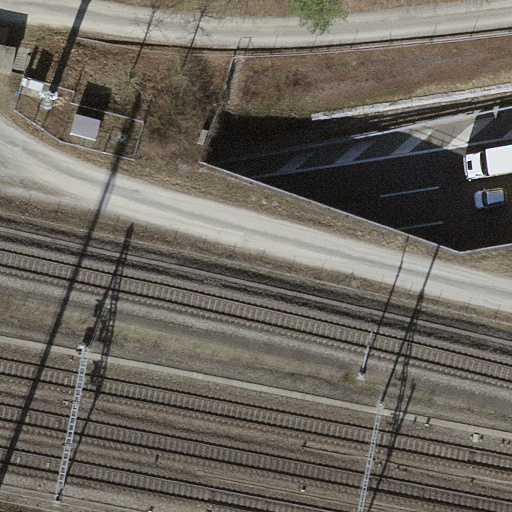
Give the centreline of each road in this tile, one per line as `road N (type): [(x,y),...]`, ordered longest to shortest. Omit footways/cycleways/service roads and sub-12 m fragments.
road 1 (track): [(0,136),(50,165),(134,195),(511,296)]
road 2 (motorway): [(511,191),(0,255)]
road 3 (motorway): [(0,395),(511,331)]
road 4 (track): [(511,11),(234,33),(0,1)]
